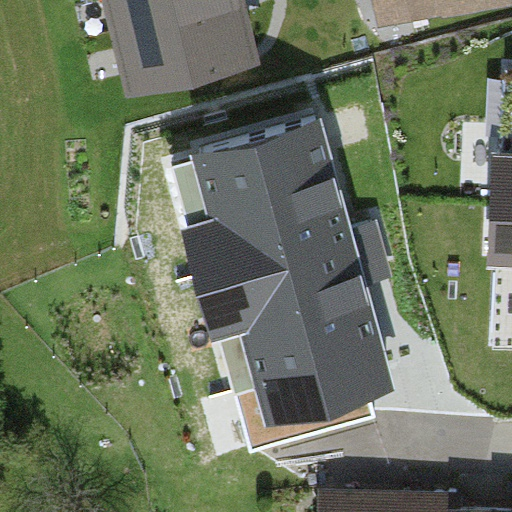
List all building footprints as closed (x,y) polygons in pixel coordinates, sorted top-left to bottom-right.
[(114,0),(134,81),(181,70),(254,51),(242,2),(241,0),(114,0)] [(381,0),(386,24),(506,0),(381,0)] [(319,110),(197,143),(215,210),(184,218),(213,327),(245,318),(261,376),(229,384),(247,451),(380,414),(372,384),(392,378),(361,263),(388,256),(377,216),(349,223),(319,110)] [(496,184),(495,197),(495,210),(494,224),(494,232),(494,242),(493,252),(511,253),(511,146),(501,146),(498,146),(497,168),(496,184)] [(511,511),(511,498),(322,493),(321,511),(511,511)]
